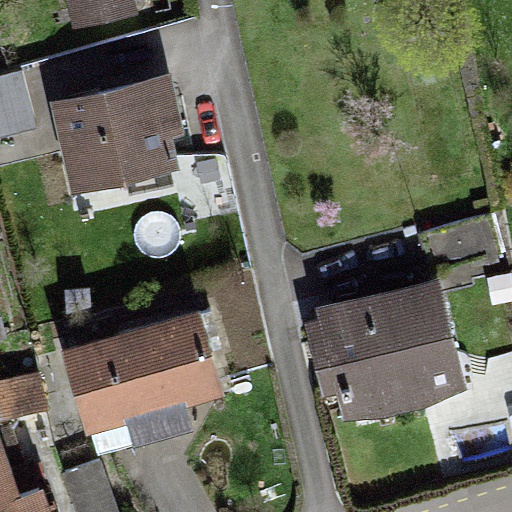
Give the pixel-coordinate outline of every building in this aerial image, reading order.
[(71,0),(74,9),(107,0),(71,0)] [(159,84),(61,110),(82,190),(180,164),(159,84)] [(437,291),(331,319),(357,415),(463,386),(437,291)] [(202,321),(65,356),(85,432),(221,397),(202,321)] [(43,377),(0,388),(0,414),(49,402),(43,377)] [(0,464),(0,511),(43,511),(39,497),(13,505),(0,464)]
